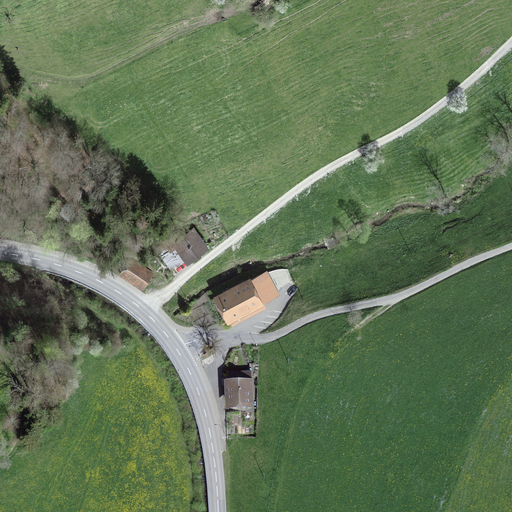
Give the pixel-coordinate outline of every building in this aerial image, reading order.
[(184,253),(187,257),(204,245),(193,230),(182,238),(178,233),(157,249),(169,265),(184,253)] [(121,273),(143,287),(151,274),(129,260),(121,273)] [(219,296),(230,318),(277,293),(267,274),(262,276),(261,274),(219,296)] [(258,364),(250,364),(251,375),(258,376),(258,364)] [(230,408),(250,407),(248,384),(239,385),(239,375),(228,376),(230,408)]
